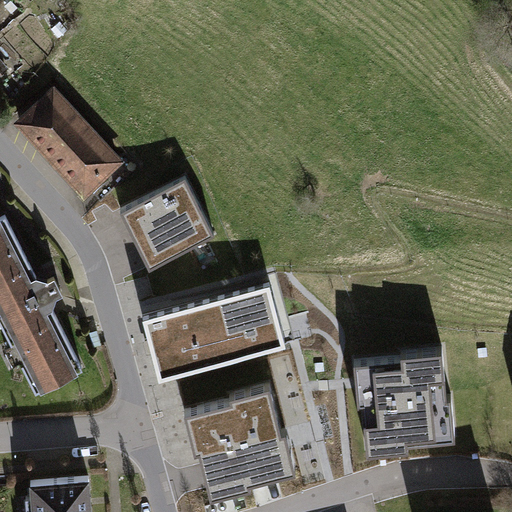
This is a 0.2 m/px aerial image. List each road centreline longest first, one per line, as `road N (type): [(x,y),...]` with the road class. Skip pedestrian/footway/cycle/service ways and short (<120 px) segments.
road 1 (residential): [(136,427),(91,254),(0,148)]
road 2 (residential): [(0,438),(136,427)]
